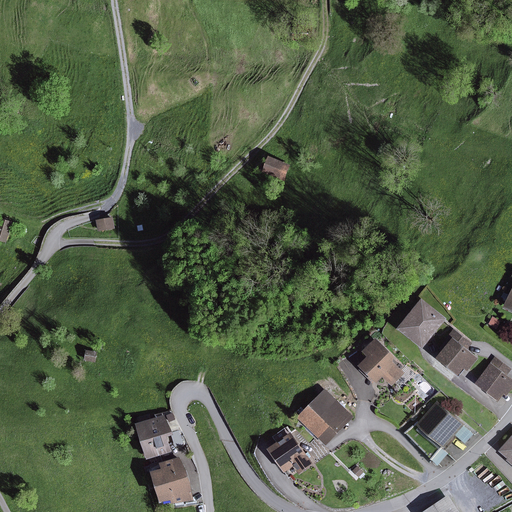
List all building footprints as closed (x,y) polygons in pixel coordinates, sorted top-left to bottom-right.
[(296,40),(317,39),(317,23),(295,24),(296,40)] [(289,172),(270,158),(260,170),(279,185),(289,172)] [(113,217),(97,221),(99,232),(116,228),(113,217)] [(12,223),(0,220),(0,241),(7,243),(12,223)] [(448,319),(423,300),(400,330),(425,349),(448,319)] [(502,320),(494,317),(490,326),(498,329),(502,320)] [(481,357),(467,347),(472,342),(455,328),(447,338),(451,341),(438,358),(459,374),(464,367),(469,372),(481,357)] [(396,355),(377,336),(363,350),(368,355),(359,365),(378,383),(385,376),(395,386),(406,374),(394,362),(396,355)] [(504,392),(508,395),(511,389),(511,378),(509,376),(511,372),(511,368),(497,356),(476,383),(498,400),(504,392)] [(354,417),(326,389),(298,418),(327,445),(354,417)] [(469,426),(441,403),(423,425),(451,448),(469,426)] [(142,420),(137,422),(150,456),(169,448),(163,433),(172,429),(165,411),(156,415),(154,410),(140,416),(142,420)] [(314,462),(291,433),(271,449),(289,471),(294,468),(299,474),(314,462)] [(511,435),(499,450),(511,462),(511,435)] [(191,477),(180,457),(162,462),(163,467),(162,469),(155,471),(159,486),(191,477)] [(191,477),(159,486),(165,503),(177,500),(179,506),(196,502),(191,477)] [(460,511),(449,495),(424,511),(460,511)]
